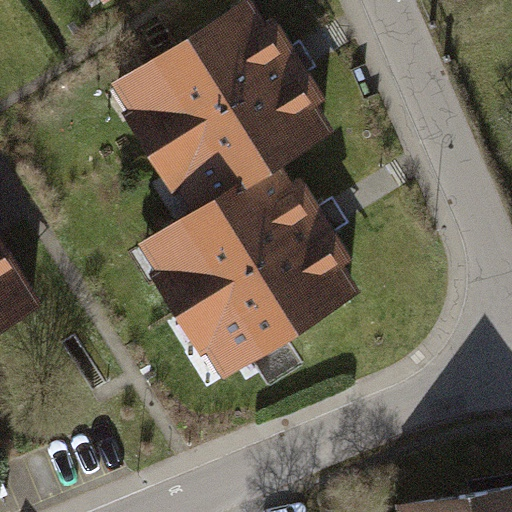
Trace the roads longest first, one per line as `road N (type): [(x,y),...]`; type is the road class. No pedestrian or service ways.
road 1 (residential): [(511,370),(157,511)]
road 2 (residential): [(511,321),(489,231),(383,0)]
